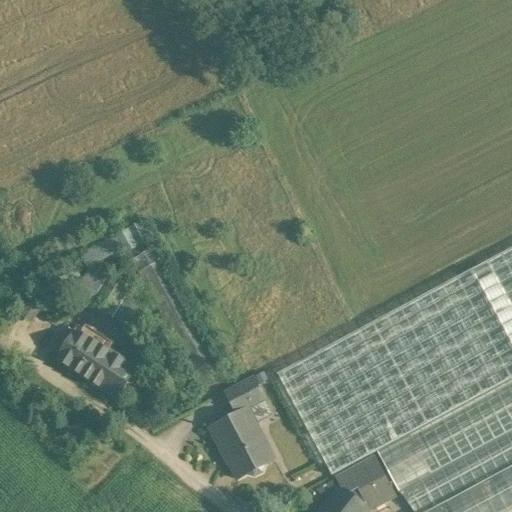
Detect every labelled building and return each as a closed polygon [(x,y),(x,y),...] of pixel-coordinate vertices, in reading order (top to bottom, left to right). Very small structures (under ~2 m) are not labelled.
[(141,222),(118,230),(125,249),(148,241),(141,222)] [(81,276),(87,287),(91,285),(92,288),(100,283),(91,266),(120,251),(112,236),(77,254),(87,273),(81,276)] [(155,248),(131,261),(139,274),(163,261),(155,248)] [(511,248),(472,270),(278,375),(333,476),(378,452),(378,453),(511,380),(511,248)] [(227,379),(163,261),(139,274),(203,391),(227,379)] [(149,305),(129,292),(112,319),(132,332),(149,305)] [(110,352),(76,331),(57,361),(91,382),(91,383),(118,400),(138,369),(110,352)] [(253,377),(225,392),(237,415),(247,410),(248,411),(266,402),(253,377)] [(511,380),(378,453),(399,492),(511,431),(511,380)] [(237,415),(210,429),(224,457),(227,458),(239,480),(248,475),(255,478),(263,473),(265,466),(274,461),(248,411),(247,410),(237,415)] [(511,431),(399,492),(414,511),(429,511),(511,468),(511,431)] [(376,459),(337,480),(340,487),(369,510),(396,496),(376,459)] [(511,511),(511,468),(429,511),(511,511)] [(367,511),(369,510),(340,487),(319,511),(367,511)]
